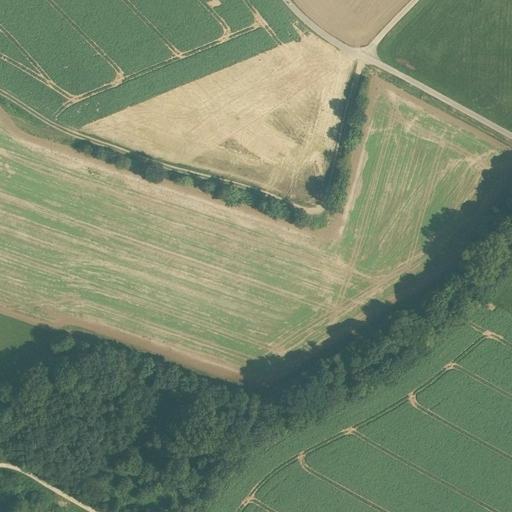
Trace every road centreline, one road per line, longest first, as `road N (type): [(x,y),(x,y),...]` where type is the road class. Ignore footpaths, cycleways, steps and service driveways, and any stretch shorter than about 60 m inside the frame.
road 1 (track): [(415,0),(371,49),(325,217),(57,134),(0,93)]
road 2 (track): [(511,137),(331,42),(288,0)]
